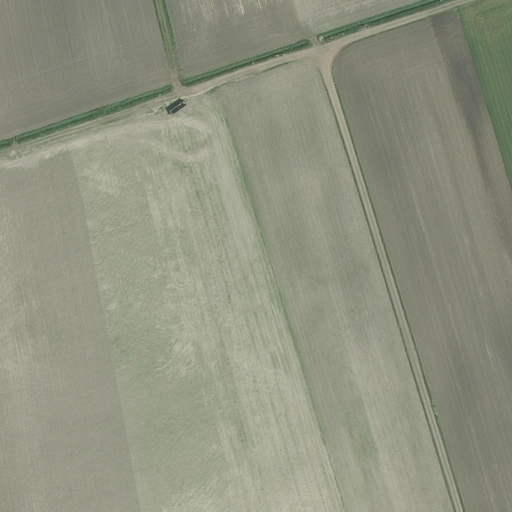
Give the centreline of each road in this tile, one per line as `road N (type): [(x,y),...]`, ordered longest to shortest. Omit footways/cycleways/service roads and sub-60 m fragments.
road 1 (track): [(459,511),(320,48),(464,0)]
road 2 (track): [(320,48),(16,149)]
